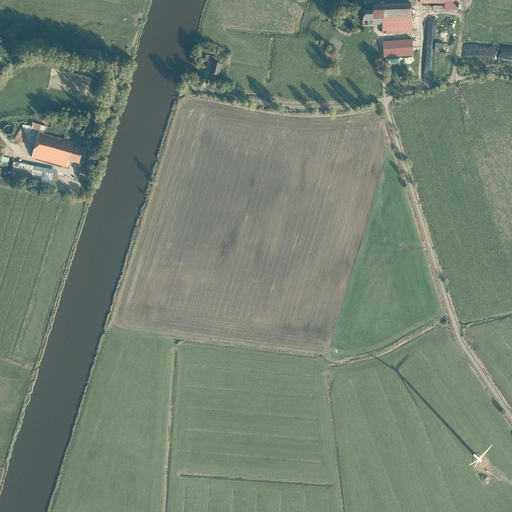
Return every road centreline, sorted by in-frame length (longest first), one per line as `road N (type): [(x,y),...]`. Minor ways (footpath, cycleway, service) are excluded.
road 1 (residential): [(511,418),(454,324),(385,100)]
road 2 (unclassified): [(385,100),(307,108),(184,85)]
road 3 (residential): [(0,74),(33,50),(124,70)]
road 4 (unclassified): [(511,76),(488,72),(385,100)]
